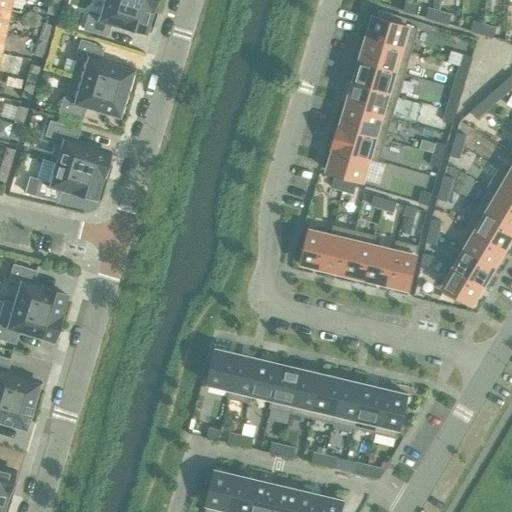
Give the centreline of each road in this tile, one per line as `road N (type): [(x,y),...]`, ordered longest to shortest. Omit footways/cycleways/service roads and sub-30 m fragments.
road 1 (residential): [(490,370),(471,356),(271,304),(262,294),(274,203),(332,0)]
road 2 (residential): [(177,511),(196,449),(416,498)]
road 3 (residential): [(37,511),(119,241)]
road 4 (residential): [(119,241),(191,0)]
road 5 (residential): [(416,498),(490,370)]
road 6 (residential): [(119,241),(0,212)]
